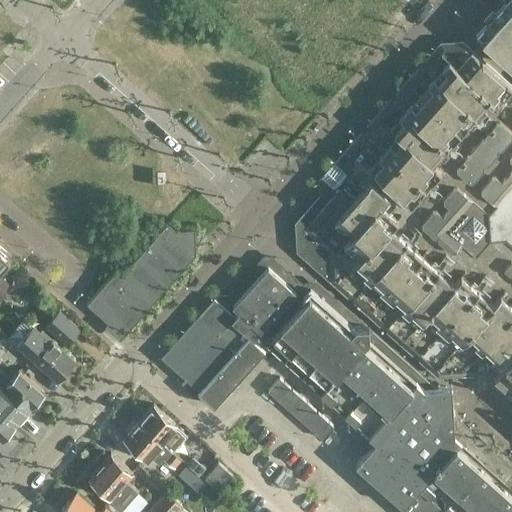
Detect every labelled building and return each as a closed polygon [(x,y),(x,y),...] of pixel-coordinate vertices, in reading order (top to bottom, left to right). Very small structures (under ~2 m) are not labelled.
[(511,0),(504,0),(495,10),(511,24),(511,0)] [(511,24),(495,10),(475,32),(511,65),(511,64),(511,24)] [(306,250),(380,316),(436,366),(437,366),(440,368),(464,367),(466,364),(467,364),(470,366),(495,365),(498,362),(511,346),(511,254),(511,257),(489,237),(489,210),(498,199),(507,188),(511,182),(511,113),(507,109),(490,94),(504,78),(471,48),(470,48),(467,46),(448,47),(436,61),(433,59),(426,66),(353,148),(354,149),(351,152),(352,175),(355,178),(349,185),(344,191),(341,187),(333,188),(320,203),(319,202),(304,220),(301,224),(303,247),(306,250)] [(159,56),(168,64),(175,56),(166,48),(159,56)] [(511,182),(507,188),(498,199),(489,210),(489,237),(511,257),(511,254),(511,346),(498,362),(502,366),(496,372),(511,385),(511,103),(507,109),(511,113),(511,182)] [(104,282),(86,303),(100,315),(116,329),(181,255),(179,240),(163,225),(121,273),(116,269),(104,282)] [(0,246),(0,266),(10,255),(0,246)] [(203,318),(166,359),(173,366),(186,378),(213,402),(250,361),(266,343),(314,290),(313,288),(296,291),(297,290),(268,264),(232,303),(224,305),(219,300),(218,301),(203,318)] [(24,283),(14,275),(11,279),(20,287),(24,283)] [(314,290),(266,343),(317,389),(320,391),(375,440),(354,464),(408,511),(511,511),(511,465),(499,454),(465,423),(454,424),(452,402),(451,387),(446,388),(446,386),(425,388),(424,388),(368,337),(366,336),(349,321),(343,321),(332,311),(332,305),(314,290)] [(33,312),(46,306),(41,294),(27,299),(33,312)] [(46,325),(67,344),(81,328),(60,309),(46,325)] [(56,380),(75,359),(52,338),(49,340),(33,326),(16,344),(56,380)] [(0,384),(2,386),(28,410),(43,392),(17,369),(9,379),(0,370),(0,384)] [(321,438),(333,425),(279,377),(267,391),(321,438)] [(0,384),(0,414),(13,426),(28,410),(2,386),(0,384)] [(153,404),(138,421),(184,463),(185,461),(173,450),(186,435),(175,425),(176,425),(153,404)] [(0,414),(0,438),(1,439),(13,426),(0,414)] [(184,463),(138,421),(122,438),(145,459),(149,454),(159,464),(164,458),(177,470),(184,463)] [(88,477),(110,497),(104,505),(111,511),(130,511),(141,500),(131,492),(134,488),(125,480),(132,473),(110,453),(88,477)] [(199,475),(206,467),(193,456),(187,463),(199,475)] [(218,462),(205,476),(221,491),(234,476),(218,462)] [(206,482),(193,470),(188,475),(201,488),(206,482)] [(147,511),(176,511),(183,504),(166,488),(146,510),(147,511)] [(110,511),(104,506),(98,511),(97,511),(75,492),(58,511),(110,511)]
